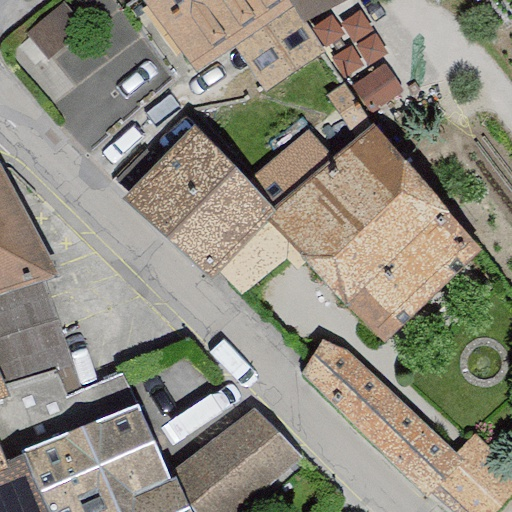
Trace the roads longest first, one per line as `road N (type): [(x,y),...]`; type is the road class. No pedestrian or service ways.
road 1 (residential): [(0,128),(413,511)]
road 2 (unknown): [(402,12),(471,72),(511,123)]
